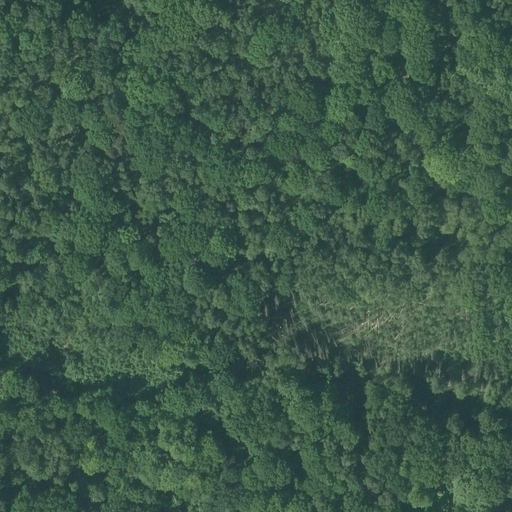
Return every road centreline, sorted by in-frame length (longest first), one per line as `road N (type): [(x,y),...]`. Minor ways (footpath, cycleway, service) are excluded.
road 1 (track): [(392,511),(0,236)]
road 2 (track): [(101,511),(198,374)]
